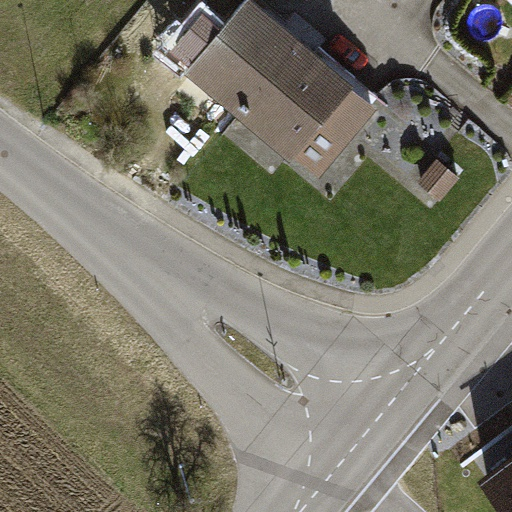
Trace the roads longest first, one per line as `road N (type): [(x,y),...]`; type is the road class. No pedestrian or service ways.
road 1 (tertiary): [(0,149),(359,443)]
road 2 (tertiary): [(359,443),(511,262)]
